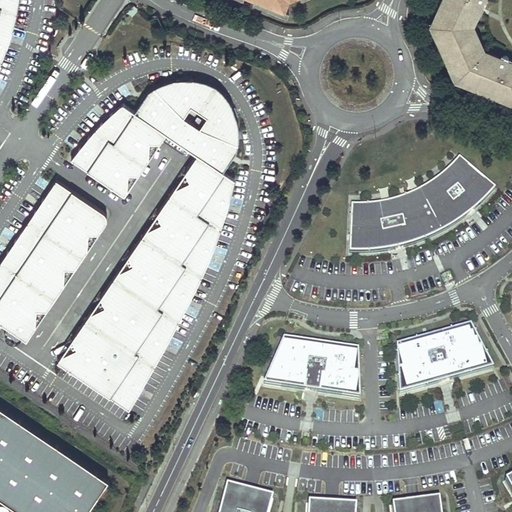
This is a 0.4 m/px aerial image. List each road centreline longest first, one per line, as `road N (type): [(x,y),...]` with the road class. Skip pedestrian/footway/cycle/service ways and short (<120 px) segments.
road 1 (residential): [(153,511),(257,291)]
road 2 (residential): [(478,286),(367,317),(321,314),(257,291)]
road 3 (unclassified): [(314,60),(171,0)]
road 4 (residential): [(257,291),(310,179)]
